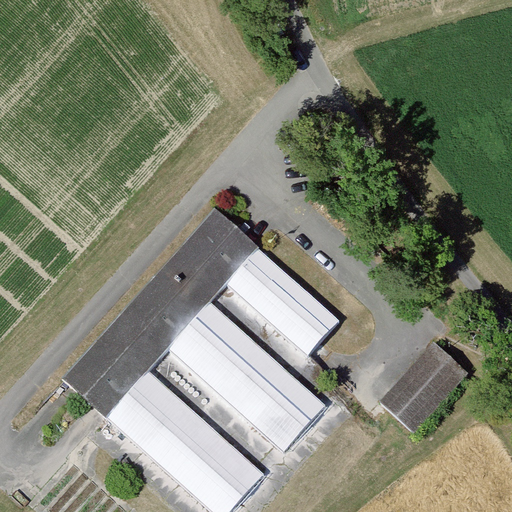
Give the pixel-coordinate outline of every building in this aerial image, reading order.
[(215,219),(63,387),(103,424),(144,378),(165,355),(207,309),(225,289),(255,255),(215,219)] [(255,255),(225,289),(308,363),(338,330),(255,255)] [(207,309),(165,355),(282,460),(324,414),(207,309)] [(433,354),(382,412),(414,440),(465,383),(433,354)] [(144,378),(103,424),(201,511),(234,511),(261,483),(144,378)]
